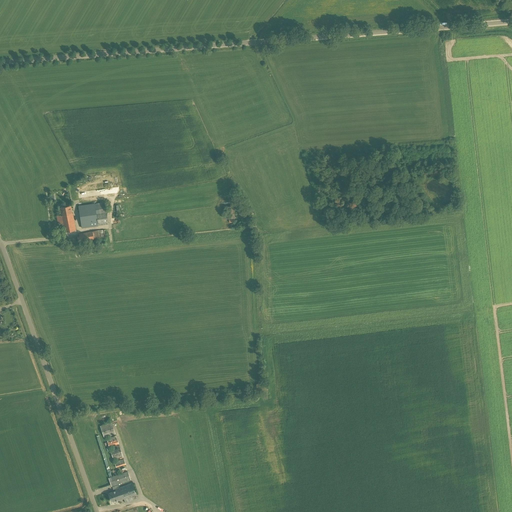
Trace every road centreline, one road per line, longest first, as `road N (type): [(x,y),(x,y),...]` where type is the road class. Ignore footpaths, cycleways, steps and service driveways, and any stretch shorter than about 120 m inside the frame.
road 1 (unclassified): [(0,63),(511,24)]
road 2 (unclassified): [(94,511),(0,246)]
